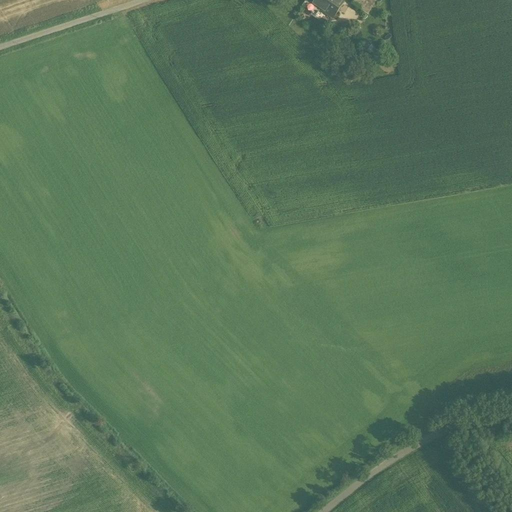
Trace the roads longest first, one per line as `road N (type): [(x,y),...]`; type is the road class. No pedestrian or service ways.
road 1 (track): [(0,301),(54,386),(177,511)]
road 2 (unclassified): [(324,511),(417,445),(465,421),(511,414)]
road 3 (unclassified): [(0,49),(143,0)]
